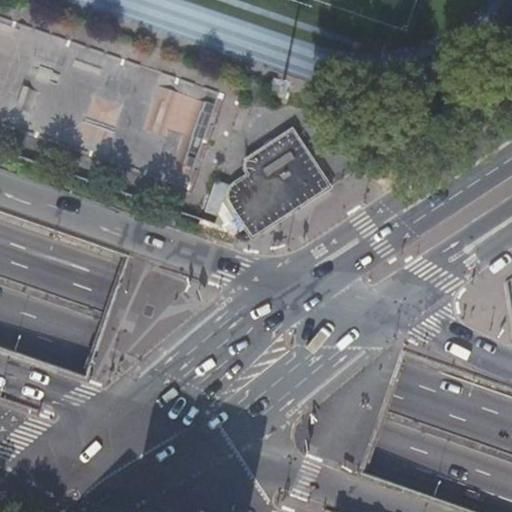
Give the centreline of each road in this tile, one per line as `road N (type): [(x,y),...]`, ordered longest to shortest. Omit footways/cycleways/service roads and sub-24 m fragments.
road 1 (trunk): [(511,430),(0,250)]
road 2 (trunk): [(0,315),(511,493)]
road 3 (trunk): [(305,287),(239,275),(0,191)]
road 4 (primary): [(171,472),(400,303)]
road 5 (primary): [(305,287),(106,438)]
road 6 (primary): [(511,164),(305,287)]
road 7 (trunk): [(171,472),(283,470),(394,511)]
road 8 (primary): [(400,303),(511,230)]
road 9 (trunk): [(0,374),(69,399),(106,438)]
road 10 (trunk): [(511,364),(400,303)]
